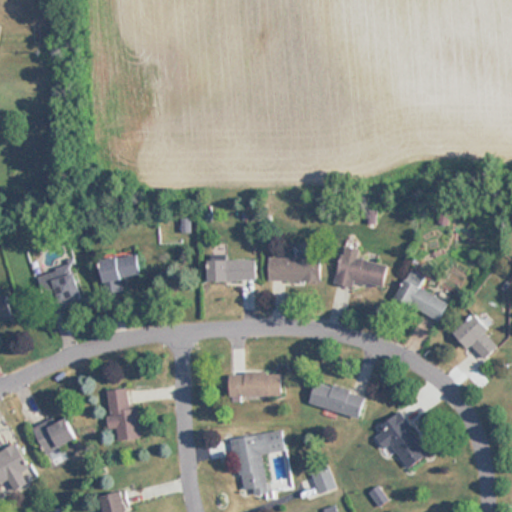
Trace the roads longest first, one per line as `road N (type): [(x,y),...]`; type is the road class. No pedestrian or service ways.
road 1 (residential): [(489,511),(485,456),(456,394),(385,349),(339,335),(290,329),(123,341),(0,391)]
road 2 (residential): [(181,334),(195,511)]
